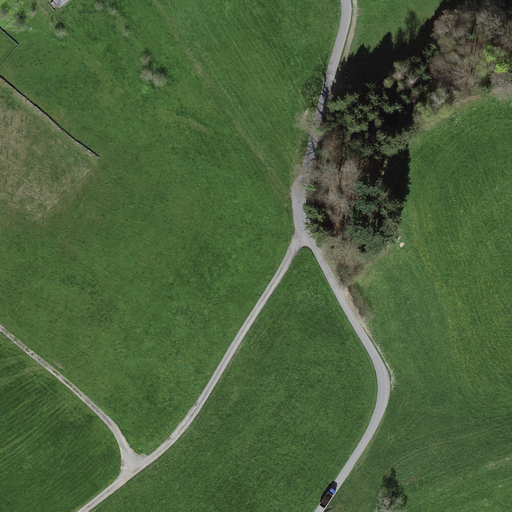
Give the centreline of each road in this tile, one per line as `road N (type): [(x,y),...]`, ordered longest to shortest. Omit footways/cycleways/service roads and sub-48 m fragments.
road 1 (unclassified): [(83,511),(179,432),(305,234)]
road 2 (unclassified): [(318,511),(373,424),(383,384),(305,234)]
road 3 (track): [(130,0),(296,249)]
road 4 (unclassified): [(305,234),(306,176),(345,0)]
